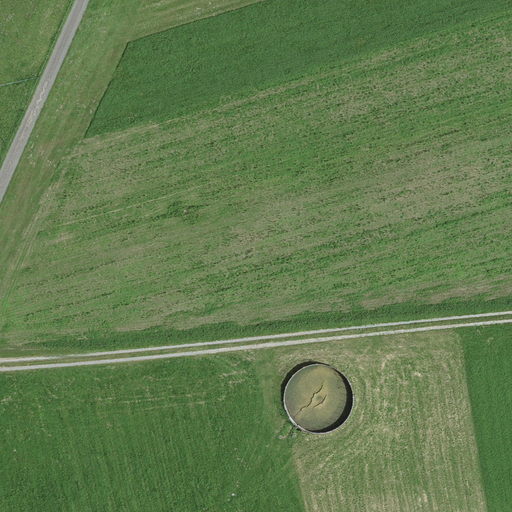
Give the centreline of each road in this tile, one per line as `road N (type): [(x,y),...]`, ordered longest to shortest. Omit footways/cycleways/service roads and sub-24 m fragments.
road 1 (track): [(511,315),(0,365)]
road 2 (track): [(0,188),(82,0)]
